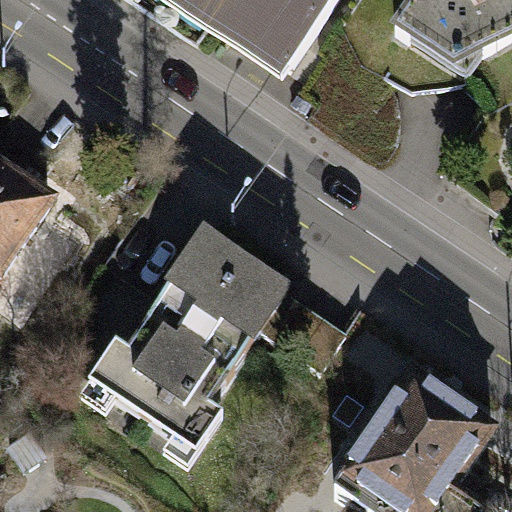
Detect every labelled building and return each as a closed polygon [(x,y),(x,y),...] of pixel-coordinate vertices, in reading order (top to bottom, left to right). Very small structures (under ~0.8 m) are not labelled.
[(359,0),(358,0),(131,0),(293,103),(359,0)] [(511,0),(418,0),(390,43),(465,93),(511,63),(511,0)] [(64,216),(0,175),(0,287),(12,296),(64,216)] [(302,310),(218,254),(175,318),(143,366),(130,357),(114,381),(98,404),(206,477),(221,455),(236,433),(224,425),(259,374),(277,347),(302,310)] [(343,338),(302,310),(277,347),(319,375),(343,338)] [(463,511),(508,443),(428,390),(349,509),(353,511),(463,511)]
